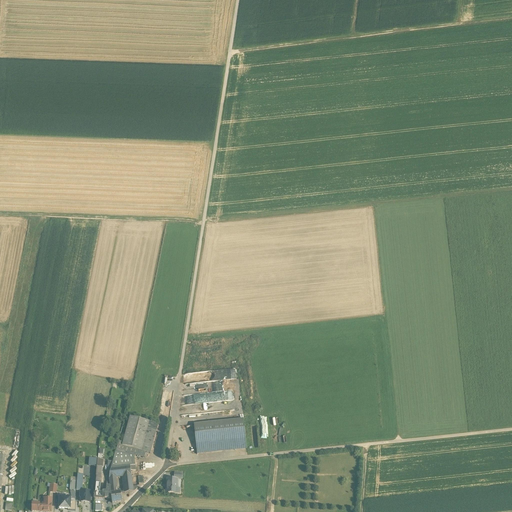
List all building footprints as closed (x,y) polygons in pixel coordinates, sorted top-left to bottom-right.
[(222,374),(223,381),(199,383),(200,393),(234,390),(233,380),(236,379),(235,370),(220,371),(220,375),(222,374)] [(188,415),(235,411),(234,401),(187,405),(188,415)] [(158,424),(130,417),(122,446),(146,452),(150,454),(158,424)] [(244,420),(194,425),(197,455),(247,450),(244,420)] [(146,452),(122,446),(120,452),(123,453),(124,454),(125,452),(134,455),(145,458),(146,452)] [(114,457),(112,469),(130,467),(135,466),(134,455),(124,454),(123,453),(120,452),(116,451),(114,457)] [(109,461),(98,460),(97,467),(96,477),(101,477),(107,478),(108,472),(108,469),(109,461)] [(130,467),(112,469),(111,473),(109,479),(115,478),(123,477),(132,476),(131,471),(130,467)] [(132,476),(123,477),(125,494),(133,492),(133,491),(133,487),(132,476)] [(121,492),(116,493),(116,489),(115,478),(109,479),(110,484),(111,494),(112,499),(112,504),(122,502),(121,492)] [(178,480),(167,479),(166,493),(180,494),(180,489),(177,489),(178,480)] [(82,491),(80,491),(79,498),(81,498),(81,502),(90,503),(91,492),(82,492),(82,491)] [(68,509),(70,509),(71,502),(71,498),(66,497),(66,496),(59,496),(59,503),(60,503),(59,509),(68,509)] [(50,511),(51,499),(45,499),(45,504),(43,504),(43,507),(40,507),(40,505),(38,504),(32,504),(32,506),(32,511),(45,511),(50,511)] [(68,510),(76,511),(76,502),(71,502),(70,509),(68,509),(68,510)]
